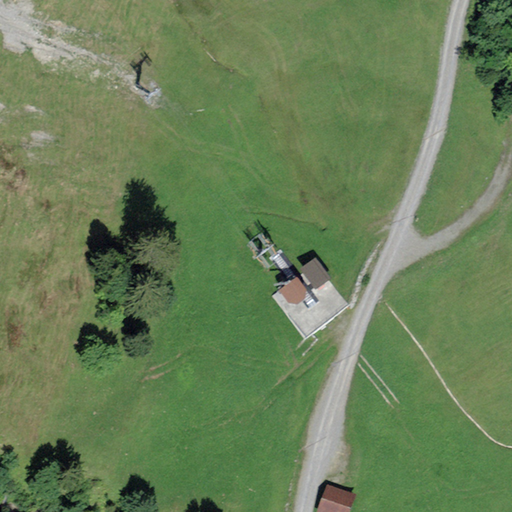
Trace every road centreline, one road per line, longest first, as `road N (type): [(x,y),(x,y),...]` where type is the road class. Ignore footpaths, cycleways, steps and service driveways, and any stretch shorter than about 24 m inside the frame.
road 1 (track): [(304,511),(335,392),(439,117),(460,0)]
road 2 (track): [(385,264),(459,228),(500,181),(511,147)]
